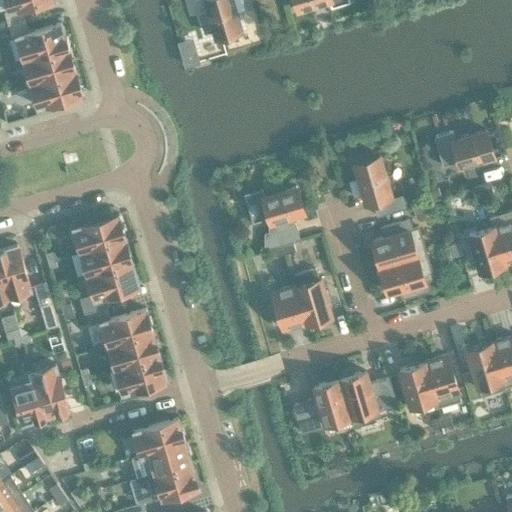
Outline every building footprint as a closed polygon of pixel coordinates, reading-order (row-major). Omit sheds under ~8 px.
[(4,11),(8,24),(25,19),(22,6),(41,0),(6,0),(10,9),(4,11)] [(204,0),(208,12),(200,14),(205,31),(213,29),(215,35),(241,27),(236,11),(245,8),(242,0),(204,0)] [(11,36),(17,35),(24,58),(68,45),(68,44),(70,43),(67,35),(65,36),(61,21),(29,31),(25,19),(8,24),(11,36)] [(69,47),(68,45),(24,58),(31,81),(75,68),(71,55),(73,54),(71,46),(69,47)] [(38,105),(82,92),(75,68),(31,81),(38,105)] [(443,165),(444,165),(444,164),(459,160),(461,164),(493,154),(486,128),(455,138),(452,130),(435,135),(434,136),(443,165)] [(377,197),(378,202),(374,203),(378,215),(406,207),(402,195),(387,199),(386,194),(391,192),(380,153),(354,161),(359,178),(350,180),(354,194),(363,192),(365,201),(377,197)] [(493,191),(490,182),(481,185),(484,194),(493,191)] [(264,232),(264,249),(274,246),(283,243),(292,240),(300,238),(295,222),(289,224),(287,215),(304,210),(296,185),(265,194),(263,187),(246,192),(245,191),(244,192),(253,222),(254,221),(270,216),(270,219),(269,220),(268,231),(264,232)] [(481,185),(472,188),(474,197),(484,194),(481,185)] [(431,199),(441,196),(438,187),(429,190),(431,199)] [(427,200),(412,205),(415,215),(430,211),(427,200)] [(503,261),(511,258),(511,208),(490,215),(503,261)] [(74,226),(81,250),(125,237),(118,213),(74,226)] [(473,247),(480,268),(503,261),(490,215),(489,216),(492,225),(461,234),(466,250),(467,250),(467,249),(473,247)] [(381,226),(384,235),(372,239),(380,265),(426,251),(418,225),(412,227),(409,218),(381,226)] [(125,237),(81,250),(88,273),(132,260),(125,237)] [(286,253),(295,250),(292,240),(283,243),(286,253)] [(458,242),(450,244),(453,254),(461,252),(458,242)] [(0,262),(9,293),(31,287),(18,243),(0,247),(0,262)] [(277,255),(286,253),(283,243),(274,246),(277,255)] [(53,250),(45,252),(48,260),(55,258),(53,250)] [(427,279),(433,277),(426,251),(380,265),(388,291),(399,287),(402,296),(430,288),(427,279)] [(50,268),(58,265),(55,258),(48,260),(50,268)] [(132,260),(88,273),(95,297),(139,284),(132,260)] [(0,295),(9,293),(0,262),(0,295)] [(316,267),(294,274),(297,283),(296,283),(307,320),(331,313),(320,276),(319,277),(316,267)] [(273,290),(283,327),(307,320),(296,283),(273,290)] [(52,301),(40,305),(47,327),(58,324),(52,301)] [(70,302),(61,305),(65,318),(74,315),(70,302)] [(90,323),(102,320),(110,318),(106,306),(87,312),(90,323)] [(110,318),(102,320),(109,344),(153,331),(146,307),(110,318)] [(14,337),(21,335),(19,328),(5,332),(7,338),(14,337)] [(153,331),(109,344),(116,367),(160,354),(153,331)] [(29,333),(21,335),(24,342),(31,340),(29,333)] [(511,384),(511,333),(490,340),(505,388),(506,388),(505,386),(511,384)] [(21,335),(14,337),(16,344),(24,342),(21,335)] [(466,385),(470,399),(505,388),(490,340),(467,347),(477,382),(466,385)] [(461,399),(447,353),(423,360),(437,406),(461,399)] [(160,354),(116,367),(123,391),(167,378),(160,354)] [(433,397),(436,407),(437,406),(423,360),(400,367),(410,404),(433,397)] [(46,413),(69,407),(56,362),(33,369),(46,413)] [(80,369),(82,377),(90,374),(88,367),(80,369)] [(10,376),(23,420),(46,413),(33,369),(10,376)] [(366,369),(340,377),(353,422),(379,415),(377,408),(397,402),(389,375),(369,381),(366,369)] [(90,374),(82,377),(85,384),(92,382),(90,374)] [(317,396),(294,403),(302,431),(326,423),(329,431),(353,424),(352,423),(353,422),(340,377),(313,385),(317,396)] [(0,424),(8,422),(6,412),(0,413),(0,424)] [(452,422),(449,413),(440,416),(443,425),(452,422)] [(178,416),(134,429),(141,453),(185,440),(178,416)] [(440,416),(430,419),(433,428),(443,425),(440,416)] [(132,456),(138,477),(147,474),(191,461),(188,449),(190,448),(187,440),(186,441),(185,440),(141,453),(132,456)] [(31,460),(36,468),(44,463),(38,455),(31,460)] [(93,467),(91,460),(83,462),(85,470),(93,467)] [(147,474),(138,477),(130,479),(137,503),(199,485),(191,461),(147,474)] [(2,479),(0,480),(0,506),(22,491),(10,473),(2,479)] [(62,490),(57,482),(49,487),(55,496),(62,490)] [(81,492),(77,487),(70,491),(74,497),(81,492)] [(55,496),(60,504),(68,499),(62,490),(55,496)] [(14,497),(0,506),(0,511),(30,511),(34,509),(22,491),(14,497)] [(81,492),(74,497),(79,504),(86,500),(81,492)]
